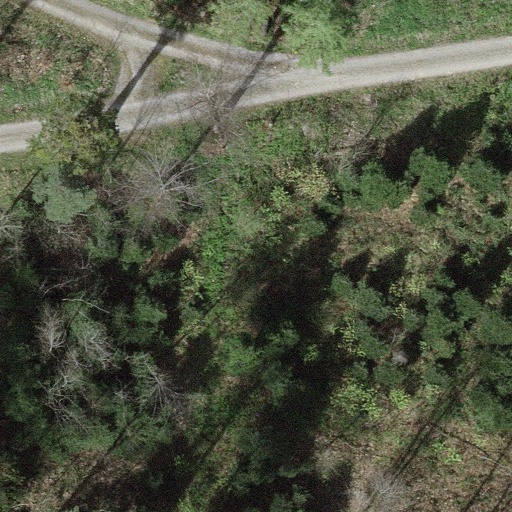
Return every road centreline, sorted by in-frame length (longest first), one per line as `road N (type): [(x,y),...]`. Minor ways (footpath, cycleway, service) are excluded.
road 1 (track): [(511,55),(288,82),(42,0)]
road 2 (track): [(0,131),(288,82)]
